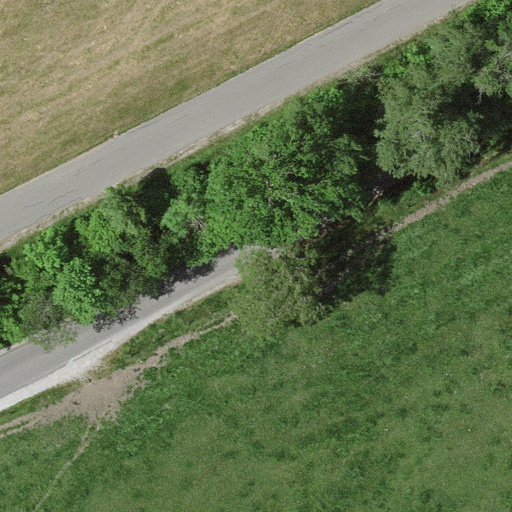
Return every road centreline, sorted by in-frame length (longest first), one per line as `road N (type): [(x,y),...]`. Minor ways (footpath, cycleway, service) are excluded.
road 1 (unclassified): [(511,105),(0,381)]
road 2 (unclassified): [(0,223),(430,0)]
